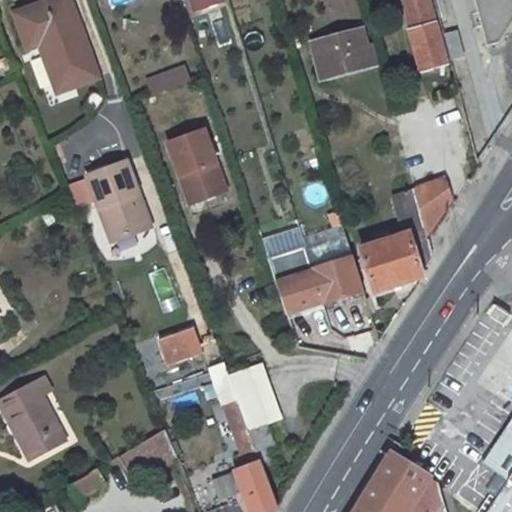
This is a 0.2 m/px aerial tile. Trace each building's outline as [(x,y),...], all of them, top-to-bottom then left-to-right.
[(94,77),(65,0),(57,0),(16,16),(28,47),(38,43),(57,90),(94,77)] [(185,0),(189,12),(223,2),(222,0),(185,0)] [(402,0),(408,22),(433,16),(428,0),(402,0)] [(500,42),(511,24),(511,0),(470,0),(483,48),(498,45),(500,42)] [(434,24),(415,29),(426,69),(445,63),(434,24)] [(368,63),(359,30),(314,43),(324,75),(368,63)] [(455,30),(441,33),(446,58),(460,56),(455,30)] [(188,67),(160,77),(165,91),(192,81),(188,67)] [(150,81),(155,95),(165,91),(160,77),(150,81)] [(168,143),(187,196),(223,184),(205,131),(168,143)] [(107,205),(120,241),(153,228),(129,162),(90,176),(101,207),(107,205)] [(442,177),(413,188),(426,236),(450,200),(442,177)] [(190,204),(226,191),(223,184),(187,196),(190,204)] [(401,235),(358,248),(373,294),(421,277),(421,273),(431,257),(426,236),(413,188),(390,196),(392,204),(401,235)] [(353,259),(352,256),(275,280),(287,315),(363,291),(353,259)] [(162,312),(178,305),(162,267),(146,273),(162,312)] [(154,336),(161,366),(198,358),(191,328),(154,336)] [(352,344),(330,335),(326,344),(317,338),(293,336),(298,349),(366,360),(352,344)] [(209,371),(240,456),(245,468),(240,470),(241,472),(246,470),(256,466),(257,469),(262,467),(261,464),(228,375),(224,365),(209,371)] [(271,422),(253,365),(228,375),(261,464),(267,462),(262,448),(273,445),(265,424),(271,422)] [(43,377),(0,399),(0,409),(27,461),(64,441),(41,394),(49,389),(43,377)] [(507,482),(489,511),(511,511),(511,421),(483,465),(507,482)] [(178,458),(166,428),(117,456),(134,485),(178,458)] [(412,511),(433,478),(391,452),(379,471),(361,499),(353,511),(412,511)] [(240,499),(245,511),(271,511),(277,510),(262,467),(257,469),(256,466),(246,470),(241,472),(240,470),(211,480),(219,502),(239,495),(240,499)] [(76,500),(104,483),(95,469),(68,486),(76,500)] [(245,511),(240,499),(207,511),(245,511)]
